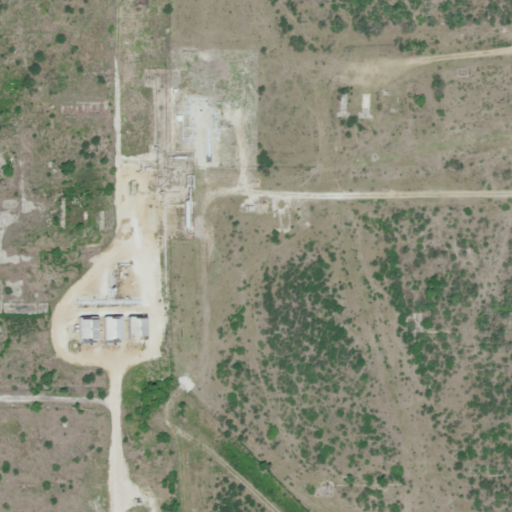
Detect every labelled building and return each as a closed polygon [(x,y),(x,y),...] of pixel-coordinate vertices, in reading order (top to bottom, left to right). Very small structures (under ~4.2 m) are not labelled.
[(349,118),(349,93),(337,93),(337,118),(349,118)] [(95,342),(115,342),(115,317),(95,317),(95,342)] [(137,317),(119,317),(119,341),(137,341),(137,317)] [(61,345),(73,345),(73,326),(61,326),(61,345)] [(71,411),(50,409),(48,432),(69,433),(71,411)]
